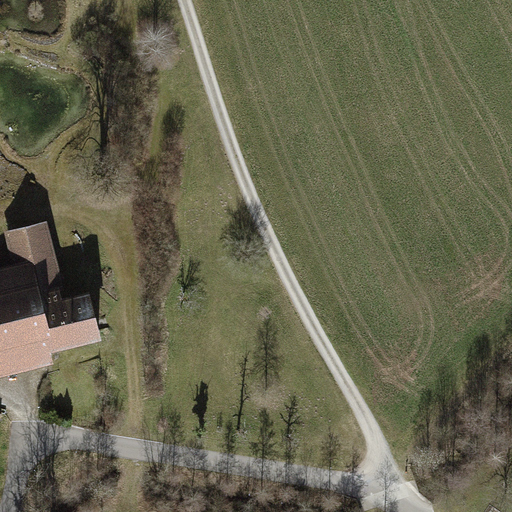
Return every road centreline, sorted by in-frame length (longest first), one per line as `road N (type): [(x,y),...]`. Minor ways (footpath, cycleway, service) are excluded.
road 1 (track): [(184,0),(250,201),(369,443),(381,491)]
road 2 (residential): [(7,511),(18,464),(35,447),(75,443),(305,472),(381,491),(421,511)]
road 3 (track): [(511,341),(396,462),(381,491)]
